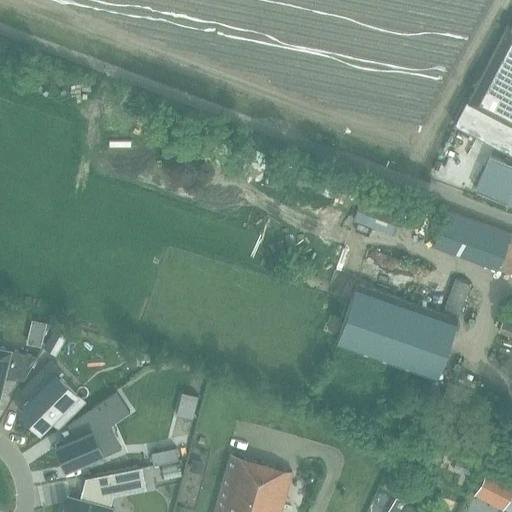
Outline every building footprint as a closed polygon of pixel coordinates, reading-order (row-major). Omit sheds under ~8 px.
[(467,100),(455,124),(511,153),(511,25),(510,24),(469,101),(467,100)] [(228,195),(249,201),(252,190),(230,184),(228,195)] [(355,219),(370,225),(392,233),(404,202),(366,188),(355,219)] [(511,275),(511,234),(446,210),(433,246),(511,275)] [(395,249),(399,239),(370,229),(366,239),(395,249)] [(334,342),(335,343),(436,378),(470,284),(454,278),(441,313),(355,283),(334,342)] [(511,310),(510,316),(503,313),(497,330),(511,334),(511,310)] [(38,356),(0,347),(0,389),(4,374),(24,379),(38,356)] [(33,400),(24,410),(33,419),(31,421),(40,430),(50,420),(74,396),(65,387),(67,385),(58,375),(59,374),(61,372),(53,363),(29,387),(38,395),(33,400)] [(448,383),(443,397),(465,404),(470,391),(448,383)] [(82,435),(57,446),(67,467),(84,460),(85,464),(112,452),(102,430),(130,411),(116,391),(75,418),(82,435)] [(176,447),(152,452),(154,464),(179,460),(176,447)] [(279,511),(292,472),(232,455),(221,493),(215,511),(279,511)] [(65,504),(63,511),(111,511),(112,508),(111,507),(114,495),(147,489),(143,467),(86,478),(81,499),(71,496),(69,505),(65,504)] [(476,492),(503,507),(509,496),(511,497),(511,478),(489,467),(476,492)] [(423,511),(404,501),(396,496),(387,511),(388,511),(423,511)]
